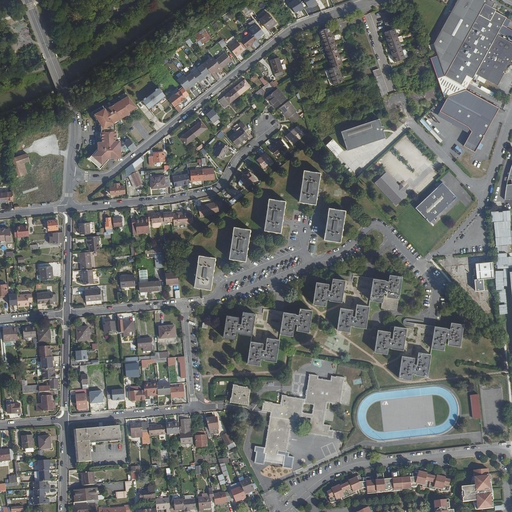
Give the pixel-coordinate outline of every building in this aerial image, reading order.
[(498,33),(508,15),(497,9),(497,7),(494,6),(496,2),(491,0),(457,0),(435,43),(446,75),(463,83),(468,74),(474,77),(476,72),(498,33)] [(253,11),(248,5),(243,8),(248,15),(253,11)] [(276,22),(268,12),(259,19),(268,29),(276,22)] [(265,32),(256,18),(251,21),(257,31),(256,32),(259,36),(265,32)] [(334,35),(331,27),(321,30),(324,39),(334,35)] [(209,35),(204,29),(200,31),(199,30),(194,33),(196,36),(201,32),(201,33),(200,34),(201,36),(199,37),(201,41),(209,35)] [(398,37),(395,29),(389,31),(385,32),(388,40),(398,37)] [(250,43),(257,38),(252,31),(246,36),(241,40),(247,48),(251,44),(250,43)] [(498,84),(511,58),(511,39),(498,33),(476,72),(498,84)] [(336,43),(334,35),(324,39),(327,46),(336,43)] [(400,43),(398,37),(388,40),(390,46),(400,43)] [(228,44),(223,38),(219,41),(223,47),(228,44)] [(244,48),(237,39),(229,45),(237,56),(240,53),(239,52),(244,48)] [(338,49),(336,43),(327,46),(329,52),(338,49)] [(403,50),(400,43),(390,46),(393,54),(403,50)] [(341,55),(338,49),(329,52),(331,59),(341,55)] [(406,59),(403,50),(393,54),(396,62),(406,59)] [(232,60),(225,51),(216,59),(222,66),(223,67),(232,60)] [(213,74),(222,66),(216,59),(213,55),(204,63),(210,71),(213,74)] [(343,63),(341,55),(331,59),(334,67),(339,65),(343,63)] [(285,73),(279,56),(270,59),(276,76),(285,73)] [(208,75),(207,73),(210,71),(204,63),(203,62),(198,67),(198,68),(192,73),(198,80),(199,81),(202,79),(203,80),(206,78),(205,77),(208,75)] [(342,74),(339,65),(334,67),(330,68),(333,77),(342,74)] [(192,73),(192,72),(185,76),(192,85),(193,86),(196,84),(195,82),(198,80),(192,73)] [(185,76),(183,74),(177,79),(184,87),(185,89),(189,86),(190,87),(192,85),(185,76)] [(344,80),(342,74),(333,77),(335,83),(344,80)] [(264,85),(268,82),(263,76),(259,79),(264,85)] [(240,94),(251,86),(245,78),(234,87),(240,94)] [(275,79),(255,92),(259,97),(279,85),(275,79)] [(150,108),(166,95),(160,87),(142,99),(150,108)] [(175,106),(190,94),(185,89),(184,87),(169,99),(175,106)] [(225,106),(240,94),(234,87),(219,99),(225,106)] [(276,107),(287,99),(279,88),(268,96),(276,107)] [(476,151),(499,106),(468,90),(456,94),(446,113),(471,126),(472,130),(464,144),(476,151)] [(121,117),(139,107),(129,95),(107,109),(121,125),(125,123),(121,117)] [(301,116),(297,111),(298,110),(289,100),(281,107),(289,117),(290,117),(294,122),(301,116)] [(121,125),(107,109),(106,109),(104,105),(93,112),(101,125),(102,125),(102,131),(118,130),(118,127),(121,125)] [(220,116),(214,108),(210,111),(209,110),(206,113),(213,122),(220,116)] [(348,150),(386,138),(384,130),(382,126),(380,119),(342,131),(348,150)] [(197,136),(208,127),(202,120),(191,128),(197,136)] [(248,135),(243,130),(246,128),(241,122),(238,124),(241,128),(231,136),(237,144),(248,135)] [(293,144),(306,134),(303,131),(305,130),(303,128),(302,129),(299,126),(286,136),(293,144)] [(187,144),(197,136),(191,128),(181,136),(187,144)] [(121,149),(120,142),(119,142),(118,130),(102,131),(100,131),(101,142),(99,142),(99,147),(91,156),(91,159),(99,166),(102,166),(110,158),(121,157),(121,149)] [(137,146),(130,137),(125,142),(124,140),(122,142),(120,142),(121,149),(124,149),(125,148),(129,152),(137,146)] [(277,156),(288,146),(281,138),(270,147),(277,156)] [(333,139),(326,145),(336,157),(343,150),(333,139)] [(222,160),(230,147),(221,142),(214,154),(222,160)] [(459,145),(455,149),(460,154),(464,150),(459,145)] [(165,160),(164,150),(154,152),(154,154),(149,154),(149,163),(155,162),(155,161),(165,160)] [(273,159),(266,150),(263,153),(264,154),(257,159),(263,167),(273,159)] [(29,158),(27,151),(10,156),(16,174),(27,171),(23,160),(29,158)] [(127,174),(145,159),(144,153),(126,168),(127,174)] [(244,160),(248,165),(252,162),(248,157),(244,160)] [(215,179),(215,168),(203,169),(204,180),(215,179)] [(204,180),(203,169),(191,170),(192,181),(204,180)] [(317,203),(321,172),(305,169),(300,201),(307,202),(317,203)] [(142,182),(136,170),(129,173),(134,185),(142,182)] [(246,184),(255,177),(249,170),(240,177),(246,184)] [(409,195),(387,172),(376,182),(398,205),(409,195)] [(171,185),(170,174),(152,176),(153,187),(167,186),(167,185),(171,185)] [(188,184),(188,174),(185,174),(185,176),(175,177),(175,185),(188,184)] [(432,223),(459,196),(454,191),(452,193),(447,188),(449,186),(444,181),(417,207),(432,223)] [(125,192),(125,184),(120,185),(120,182),(115,182),(115,185),(110,185),(111,193),(125,192)] [(0,201),(13,200),(13,191),(0,191),(0,201)] [(284,215),(286,201),(270,198),(265,230),(281,233),(284,215)] [(201,215),(221,210),(219,200),(199,205),(201,215)] [(342,241),(346,210),(330,207),(328,221),(326,239),(342,241)] [(173,213),(173,210),(164,210),(165,220),(174,219),(173,213)] [(162,220),(161,211),(152,211),(153,221),(162,220)] [(507,253),(511,253),(510,211),(491,211),(491,222),(495,222),(496,268),(503,268),(503,265),(511,265),(511,257),(507,257),(507,253)] [(189,221),(188,212),(173,213),(174,219),(174,222),(189,221)] [(123,225),(122,217),(114,217),(115,226),(123,225)] [(150,229),(149,217),(136,218),(135,217),(132,217),(133,232),(142,232),(142,230),(150,229)] [(58,228),(57,218),(47,219),(48,229),(58,228)] [(90,233),(89,221),(79,222),(80,233),(90,233)] [(29,235),(28,223),(23,223),(24,225),(16,225),(17,236),(29,235)] [(249,245),(251,228),(235,226),(230,257),(247,260),(249,245)] [(0,240),(11,240),(10,229),(4,229),(4,228),(0,228),(0,240)] [(63,242),(63,231),(48,232),(48,242),(63,242)] [(100,250),(99,240),(100,240),(100,235),(88,236),(88,241),(90,241),(91,251),(100,250)] [(92,268),(90,251),(80,252),(82,269),(83,269),(92,268)] [(166,266),(164,251),(158,251),(159,266),(166,266)] [(213,274),(215,256),(199,254),(195,286),(211,288),(213,274)] [(495,279),(493,262),(476,264),(477,269),(474,269),(475,275),(473,276),(474,281),(476,280),(476,291),(483,291),(483,279),(495,279)] [(54,278),(53,273),(52,273),(51,265),(40,266),(42,279),(54,278)] [(94,282),(93,268),(92,268),(83,269),(84,283),(94,282)] [(180,282),(179,271),(167,272),(168,283),(180,282)] [(403,284),(404,276),(392,274),(390,286),(387,286),(387,280),(375,278),(374,282),(378,283),(378,288),(374,287),(372,299),(384,301),(385,294),(388,295),(388,296),(400,298),(403,284)] [(135,285),(134,275),(121,276),(121,286),(135,285)] [(496,289),(504,289),(503,286),(505,286),(505,277),(496,277),(496,289)] [(340,296),(341,292),(345,293),(347,280),(342,279),(338,278),(334,278),(332,289),(329,289),(330,283),(318,281),(314,303),(327,305),(328,298),(331,298),(331,299),(343,301),(344,297),(340,296)] [(162,289),(161,280),(138,282),(138,291),(162,289)] [(0,295),(8,295),(7,283),(0,283),(0,295)] [(102,298),(101,287),(86,289),(86,300),(102,298)] [(53,302),(53,291),(37,292),(38,302),(49,302),(49,303),(53,302)] [(17,294),(17,293),(9,294),(10,304),(18,303),(17,294)] [(33,303),(32,293),(17,294),(18,303),(18,306),(23,305),(22,304),(33,303)] [(368,327),(371,305),(359,304),(357,312),(354,312),(354,309),(346,307),(345,311),(342,310),(339,329),(351,330),(352,324),(355,324),(355,325),(368,327)] [(310,331),(313,310),(301,308),(299,320),(296,320),(297,314),(293,313),(290,312),(284,312),(284,316),(287,317),(287,321),(283,321),(281,334),(293,336),(294,328),(298,329),(310,331)] [(253,328),(255,315),(243,313),(241,324),(238,324),(239,318),(232,317),(227,316),(224,338),(235,339),(237,332),(240,333),(240,334),(252,336),(252,332),(249,331),(250,327),(253,328)] [(136,331),(136,322),(133,322),(133,321),(123,322),(123,320),(118,320),(119,321),(120,331),(120,333),(134,332),(134,331),(136,331)] [(120,331),(119,321),(106,322),(106,327),(105,327),(105,332),(120,331)] [(462,346),(465,324),(453,322),(451,335),(448,334),(449,328),(444,327),(437,326),(436,331),(440,331),(439,336),(435,335),(433,347),(446,349),(447,343),(450,343),(450,344),(462,346)] [(90,339),(89,325),(77,326),(78,340),(90,339)] [(176,336),(174,325),(159,326),(160,338),(176,336)] [(37,337),(35,326),(32,327),(32,329),(29,329),(29,327),(23,328),(24,338),(37,337)] [(401,344),(402,340),(406,341),(408,328),(403,327),(396,326),(394,338),(391,338),(392,331),(379,329),(376,351),(388,353),(389,346),(392,346),(392,348),(404,350),(405,345),(401,344)] [(18,340),(17,327),(3,328),(4,341),(18,340)] [(51,340),(50,328),(39,329),(39,341),(51,340)] [(154,349),(153,337),(137,338),(138,347),(144,346),(144,350),(154,349)] [(276,362),(280,340),(274,339),(268,339),(267,347),(264,347),(264,344),(255,343),(255,345),(250,345),(248,363),(260,365),(262,359),(265,359),(265,360),(276,362)] [(53,356),(53,352),(51,352),(51,349),(40,350),(40,357),(41,357),(53,356)] [(76,362),(87,361),(86,350),(75,352),(76,362)] [(159,358),(158,351),(155,352),(155,355),(139,356),(139,360),(143,359),(148,359),(159,358)] [(429,375),(432,354),(426,353),(420,352),(419,361),(416,360),(416,357),(407,356),(407,359),(403,359),(400,376),(412,378),(414,372),(417,372),(417,373),(429,375)] [(54,368),(53,360),(54,360),(54,356),(53,356),(41,357),(42,369),(54,368)] [(125,364),(125,378),(139,377),(138,363),(125,364)] [(56,378),(55,367),(54,368),(42,369),(43,380),(50,379),(56,378)] [(292,429),(295,415),(300,416),(303,402),(313,404),(310,417),(312,417),(311,421),(310,421),(309,426),(310,426),(309,433),(329,436),(329,437),(334,438),(335,431),(330,430),(331,426),(324,425),(328,403),(334,404),(333,405),(342,407),(346,379),(337,377),(336,379),(331,378),(330,382),(319,380),(319,377),(310,375),(308,389),(307,389),(306,394),(307,395),(306,399),(288,396),(288,395),(283,394),(281,406),(277,405),(278,403),(273,402),(273,401),(265,400),(263,409),(272,410),(266,448),(255,446),(254,451),(256,452),(254,463),(264,464),(264,461),(283,464),(283,467),(292,468),(294,457),(288,456),(289,451),(284,450),(288,429),(292,429)] [(58,388),(58,378),(56,378),(50,379),(50,384),(39,384),(39,390),(50,390),(50,388),(58,388)] [(22,393),(38,392),(38,385),(26,386),(26,381),(22,381),(22,393)] [(158,384),(158,382),(145,383),(145,386),(146,399),(151,399),(151,395),(159,394),(158,384)] [(171,387),(170,383),(158,384),(159,394),(171,393),(171,387)] [(185,396),(184,383),(181,383),(181,386),(171,387),(171,393),(172,397),(185,396)] [(249,404),(251,386),(247,385),(247,386),(238,385),(238,384),(235,383),(232,397),(231,397),(231,401),(249,404)] [(104,394),(103,384),(89,386),(90,395),(104,394)] [(146,399),(145,386),(131,387),(132,400),(146,399)] [(126,398),(125,389),(108,390),(108,398),(113,398),(114,400),(118,399),(118,400),(122,400),(122,399),(126,398)] [(54,410),(53,394),(55,394),(55,390),(39,392),(39,395),(42,395),(42,401),(38,401),(38,411),(54,410)] [(88,407),(87,394),(76,395),(77,408),(88,407)] [(479,395),(470,396),(473,419),(481,418),(479,395)] [(22,412),(21,403),(8,404),(8,413),(22,412)] [(219,428),(219,416),(207,417),(209,426),(210,428),(219,428)] [(194,441),(191,418),(181,419),(182,425),(180,425),(181,427),(182,427),(182,431),(180,431),(181,442),(194,441)] [(180,431),(179,421),(167,422),(168,432),(180,431)] [(149,423),(149,422),(129,423),(130,432),(132,432),(132,435),(137,435),(136,432),(142,431),(144,443),(151,442),(150,434),(149,423)] [(165,433),(165,423),(153,424),(153,423),(149,423),(150,434),(165,433)] [(121,439),(120,425),(74,429),(77,462),(91,460),(90,442),(121,439)] [(228,450),(235,447),(229,432),(221,435),(228,450)] [(208,445),(207,434),(196,435),(197,446),(208,445)] [(34,447),(33,435),(23,436),(24,448),(34,447)] [(51,448),(50,436),(39,437),(40,449),(51,448)] [(0,459),(15,459),(13,448),(0,449),(0,459)] [(49,471),(49,464),(50,464),(50,459),(38,460),(39,471),(46,471),(49,471)] [(489,467),(474,469),(476,484),(462,485),(463,488),(465,490),(465,494),(463,495),(464,501),(478,499),(479,503),(485,503),(485,506),(493,505),(492,495),(494,495),(494,488),(493,487),(492,485),(491,485),(490,476),(488,476),(488,475),(490,474),(489,467)] [(423,483),(423,485),(436,488),(436,486),(441,488),(441,490),(449,490),(451,484),(450,484),(451,478),(446,477),(447,476),(438,473),(437,475),(428,472),(428,471),(419,468),(419,471),(416,470),(406,471),(406,475),(400,475),(399,469),(392,470),(393,476),(384,477),(384,471),(377,471),(378,478),(371,479),(371,475),(361,476),(358,478),(357,475),(349,479),(349,481),(340,485),(340,484),(332,488),(332,489),(328,492),(331,497),(330,497),(332,502),(340,501),(339,499),(344,496),(345,498),(357,492),(356,490),(361,488),(362,490),(367,489),(368,491),(386,489),(386,487),(394,486),(394,487),(412,486),(412,484),(417,483),(418,482),(423,483)] [(46,477),(46,471),(39,471),(33,471),(34,481),(45,481),(47,481),(47,477),(46,477)] [(96,484),(95,472),(84,473),(85,481),(83,481),(84,485),(96,484)] [(217,476),(220,485),(225,484),(222,474),(217,476)] [(255,489),(250,476),(240,480),(242,485),(246,493),(255,489)] [(134,496),(132,480),(126,481),(126,491),(114,492),(114,498),(134,496)] [(50,489),(50,484),(46,484),(45,481),(34,481),(34,489),(49,489),(50,489)] [(156,497),(155,485),(149,486),(149,490),(141,491),(141,498),(145,498),(145,499),(154,498),(154,497),(156,497)] [(246,493),(242,485),(232,489),(237,500),(247,496),(246,493)] [(100,499),(99,487),(76,490),(77,502),(88,501),(100,499)] [(212,508),(212,500),(216,500),(214,493),(213,487),(210,488),(210,496),(199,497),(200,510),(205,510),(205,508),(212,508)] [(46,496),(46,493),(50,493),(49,489),(34,489),(35,497),(46,496)] [(228,501),(226,491),(214,493),(216,500),(217,504),(228,501)] [(50,504),(50,499),(46,499),(46,496),(35,497),(33,497),(34,505),(50,504)] [(170,505),(170,498),(156,499),(157,509),(157,510),(164,509),(164,507),(167,507),(167,509),(167,511),(170,511),(171,511),(170,505)] [(197,509),(196,498),(184,499),(185,510),(185,511),(191,511),(191,509),(197,509)] [(436,499),(437,506),(436,506),(436,511),(455,511),(455,508),(449,509),(449,507),(451,507),(450,501),(447,501),(447,498),(436,499)] [(185,510),(184,499),(174,500),(175,504),(170,505),(171,511),(175,511),(175,510),(185,510)] [(96,511),(96,504),(89,504),(88,501),(77,502),(75,502),(76,511),(96,511)]
